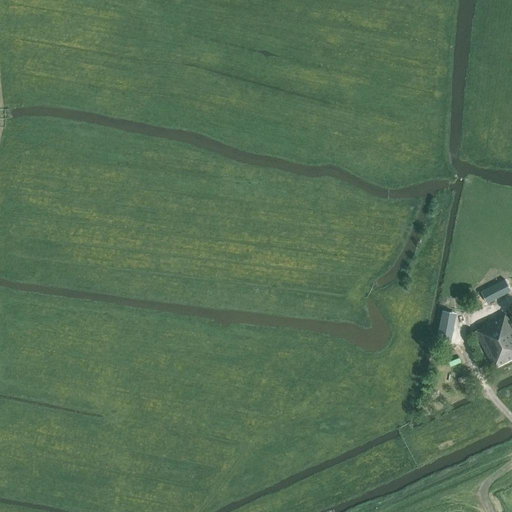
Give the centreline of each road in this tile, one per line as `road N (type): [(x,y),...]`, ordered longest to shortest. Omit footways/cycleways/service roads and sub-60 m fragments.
road 1 (track): [(506,413),(435,448),(369,397)]
road 2 (track): [(505,303),(467,326),(469,353),(506,413)]
road 3 (track): [(511,455),(382,511)]
